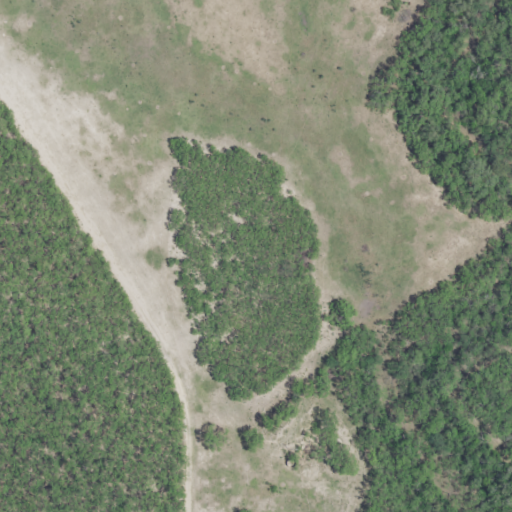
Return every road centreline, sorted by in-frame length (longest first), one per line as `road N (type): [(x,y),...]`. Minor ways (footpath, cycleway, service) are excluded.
road 1 (track): [(0,101),(175,383),(186,448),(184,511)]
road 2 (track): [(511,215),(431,298),(312,372),(188,511)]
